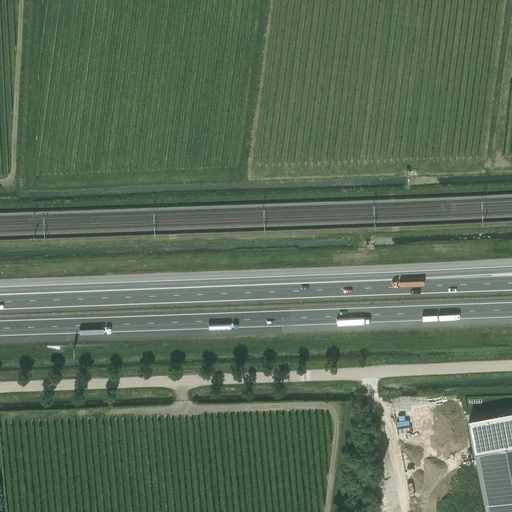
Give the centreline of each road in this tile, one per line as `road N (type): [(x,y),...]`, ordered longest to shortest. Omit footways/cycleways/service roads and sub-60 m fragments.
road 1 (motorway): [(0,327),(511,309)]
road 2 (unclassified): [(0,385),(511,369)]
road 3 (motorway): [(405,287),(0,302)]
